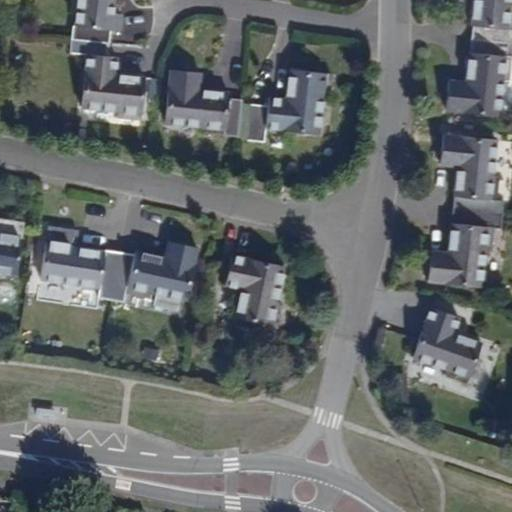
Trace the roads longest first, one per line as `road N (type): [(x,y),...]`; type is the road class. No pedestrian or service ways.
road 1 (residential): [(0,148),(372,232)]
road 2 (tertiary): [(285,465),(107,464),(0,448)]
road 3 (tertiary): [(0,462),(281,509)]
road 4 (residential): [(168,7),(398,39)]
road 5 (residential): [(372,232),(327,430)]
road 6 (residential): [(398,39),(391,139),(372,232)]
